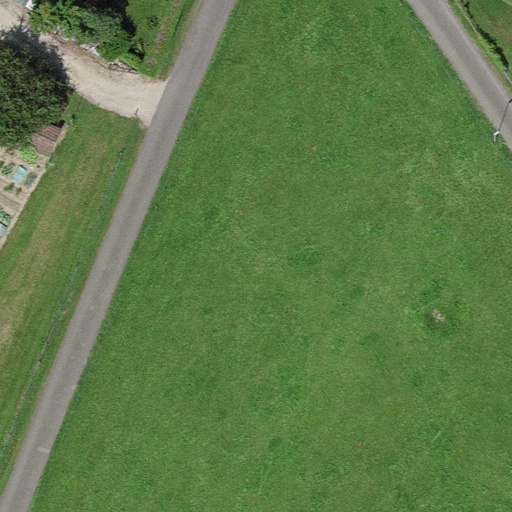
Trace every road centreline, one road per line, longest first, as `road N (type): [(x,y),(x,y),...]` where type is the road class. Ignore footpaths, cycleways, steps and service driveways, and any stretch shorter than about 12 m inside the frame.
road 1 (residential): [(226,0),(16,511)]
road 2 (residential): [(511,135),(418,0)]
